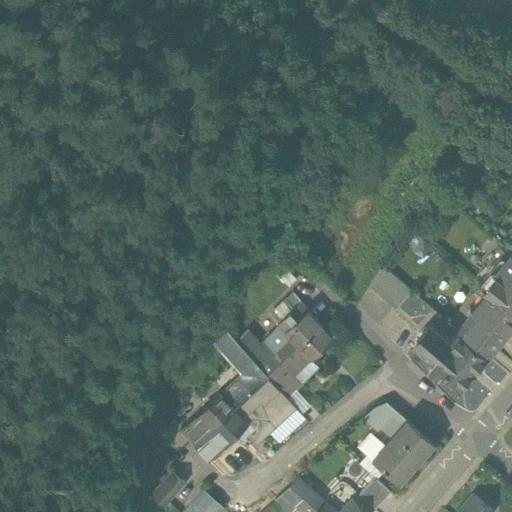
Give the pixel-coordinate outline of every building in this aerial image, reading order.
[(478,287),(484,292),(511,315),(511,254),(506,262),(502,259),(478,287)] [(383,270),(370,290),(396,311),(411,293),(383,270)] [(274,280),(290,295),(299,287),(283,271),(274,280)] [(474,313),(458,332),(487,357),(488,357),(511,328),(511,315),(484,292),(470,309),(474,313)] [(279,329),(302,307),(295,300),(272,321),(279,329)] [(238,346),(267,379),(282,365),(321,328),(302,307),(279,329),(281,331),(262,350),(249,336),(238,346)] [(449,342),(433,327),(415,349),(461,388),(487,357),(458,332),(449,342)] [(321,328),(282,365),(289,373),(306,357),(311,362),(333,341),(321,328)] [(241,377),(183,434),(195,447),(267,379),(238,346),(228,336),(214,349),(241,377)] [(267,379),(195,447),(210,462),(247,425),(252,430),(249,433),(259,444),(295,410),(267,379)] [(141,431),(157,449),(177,429),(155,407),(142,420),(141,431)] [(382,429),(392,438),(407,421),(397,412),(382,429)] [(392,438),(373,460),(400,483),(435,442),(408,420),(407,421),(392,438)] [(475,489),(502,511),(511,499),(511,493),(488,474),(475,489)] [(173,477),(152,502),(164,511),(185,487),(173,477)] [(374,478),(359,496),(375,510),(390,492),(374,478)] [(302,498),(316,510),(323,502),(297,480),(290,487),(302,498)] [(187,511),(207,511),(214,505),(215,504),(203,494),(187,511)] [(460,511),(490,511),(473,497),(460,511)] [(295,506),(301,511),(317,511),(316,510),(302,498),(295,506)] [(340,511),(333,511),(323,502),(316,510),(317,511),(365,511),(351,500),(340,511)]
